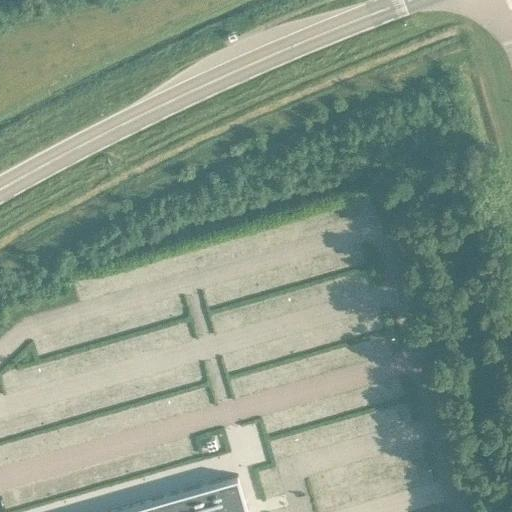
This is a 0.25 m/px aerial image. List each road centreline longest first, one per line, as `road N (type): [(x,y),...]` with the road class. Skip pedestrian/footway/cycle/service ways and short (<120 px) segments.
road 1 (unknown): [(0,357),(30,331),(351,237),(375,239),(393,299)]
road 2 (secondary): [(0,181),(238,65),(405,0)]
road 3 (unknown): [(0,481),(226,415)]
road 4 (unknown): [(0,417),(206,355)]
road 5 (unknown): [(206,355),(393,299)]
road 6 (unknown): [(226,415),(411,361)]
road 7 (unknown): [(294,511),(292,478),(433,438)]
